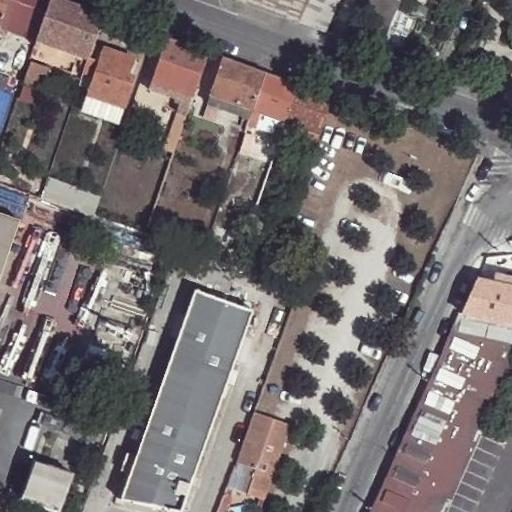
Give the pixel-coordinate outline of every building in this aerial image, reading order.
[(37,40),(51,0),(0,0),(0,29),(36,42),(37,40)] [(93,45),(104,16),(61,0),(51,0),(37,40),(54,46),(89,58),(93,45)] [(235,0),(299,24),(309,0),(235,0)] [(309,0),(299,24),(325,33),(338,0),(309,0)] [(370,0),(363,18),(388,29),(400,0),(370,0)] [(152,81),(193,96),(208,54),(167,38),(152,81)] [(81,81),(77,92),(86,95),(103,47),(93,45),(89,58),(81,81)] [(70,77),(81,81),(89,58),(54,46),(52,53),(75,61),(70,77)] [(103,47),(86,95),(124,108),(131,89),(125,87),(129,76),(134,59),(103,47)] [(252,110),(264,74),(221,58),(209,95),(252,110)] [(30,62),(22,85),(41,91),(49,69),(30,62)] [(511,71),(501,97),(511,100),(511,71)] [(284,123),(297,86),(264,74),(252,110),(248,120),(246,125),(253,128),(256,120),(259,113),(284,123)] [(134,77),(129,76),(125,87),(131,89),(134,77)] [(179,102),(190,105),(193,96),(152,81),(148,92),(179,102)] [(313,152),(332,99),(297,86),(284,123),(288,124),(303,130),(298,146),(313,152)] [(124,108),(86,95),(81,110),(118,123),(124,108)] [(205,105),(248,120),(252,110),(209,95),(205,105)] [(176,113),(186,117),(190,105),(179,102),(176,113)] [(256,120),(282,130),(284,123),(259,113),(256,120)] [(283,140),(298,146),(303,130),(288,124),(283,140)] [(0,179),(42,195),(46,183),(0,166),(0,179)] [(42,195),(94,215),(99,200),(47,181),(46,183),(42,195)] [(0,284),(22,223),(0,215),(0,284)] [(160,249),(163,240),(145,233),(94,215),(88,233),(120,245),(79,358),(126,375),(171,253),(160,249)] [(22,223),(0,284),(0,293),(28,303),(52,233),(22,223)] [(476,278),(461,312),(511,324),(511,286),(507,285),(508,280),(494,277),(493,282),(476,278)] [(254,310),(197,290),(122,498),(181,511),(254,310)] [(511,324),(461,312),(370,511),(437,511),(511,346),(511,324)] [(98,465),(125,385),(103,378),(75,457),(98,465)] [(289,425),(254,413),(237,462),(257,469),(249,495),(259,498),(264,499),(289,425)] [(34,462),(21,500),(53,511),(58,511),(72,476),(34,462)] [(257,469),(237,462),(228,488),(234,490),(249,495),(257,469)] [(226,511),(234,490),(228,488),(219,511),(226,511)] [(259,511),(264,499),(259,498),(255,511),(257,511),(259,511)]
